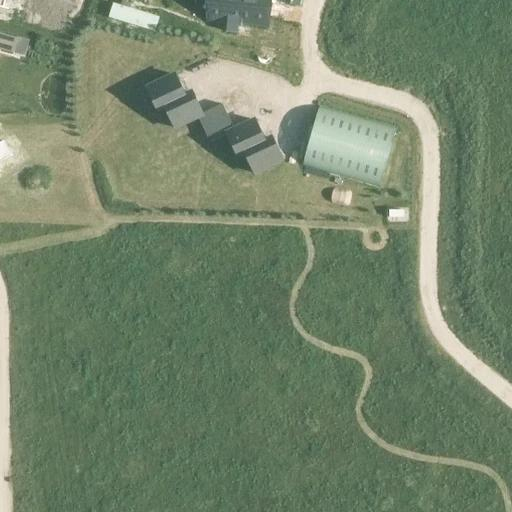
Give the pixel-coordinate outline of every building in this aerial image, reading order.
[(209,0),(208,17),(227,19),(226,32),(238,33),(239,20),(268,23),(269,0),(209,0)] [(11,55),(23,58),(28,40),(16,37),(11,55)] [(176,75),(147,89),(157,111),(164,108),(186,97),(186,96),(176,75)] [(186,97),(164,108),(174,129),(198,118),(197,117),(203,114),(193,93),(186,96),(186,97)] [(223,105),(207,112),(211,121),(227,114),(223,105)] [(203,114),(197,117),(198,118),(204,130),(213,125),(211,121),(207,112),(203,114)] [(227,114),(211,121),(213,125),(215,130),(231,123),(227,114)] [(235,131),(227,135),(237,156),(244,153),(266,143),(265,142),(255,120),(235,130),(235,131)] [(231,123),(215,130),(219,139),(227,135),(235,131),(235,130),(231,123)] [(213,125),(204,130),(210,143),(219,139),(215,130),(213,125)] [(266,143),(244,153),(254,174),(283,161),(273,138),(265,142),(266,143)] [(0,162),(12,156),(4,142),(0,144),(0,162)]
